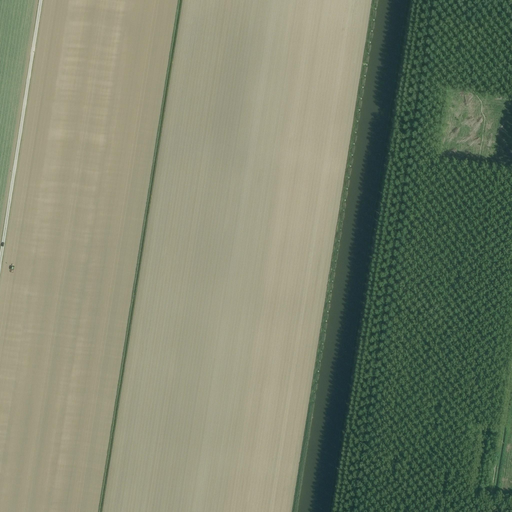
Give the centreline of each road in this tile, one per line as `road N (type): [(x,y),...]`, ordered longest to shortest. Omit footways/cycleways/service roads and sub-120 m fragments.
road 1 (track): [(353,511),(433,0)]
road 2 (track): [(0,261),(40,0)]
